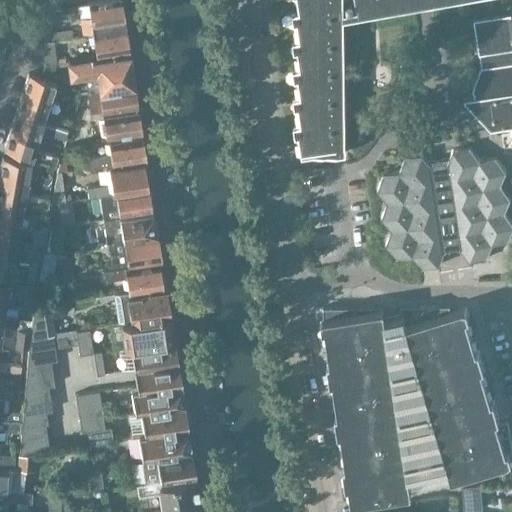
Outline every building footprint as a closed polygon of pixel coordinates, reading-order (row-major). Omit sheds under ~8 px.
[(89,16),(80,17),(82,35),(92,34),(125,28),(120,0),(99,0),(87,2),(89,16)] [(297,0),(297,1),(299,10),(295,10),(297,21),(299,38),(295,38),(297,50),(299,66),(295,67),(297,78),(300,94),(296,95),(297,106),(300,123),(296,123),(298,135),(300,152),(301,159),(345,152),(345,144),(343,26),(343,18),(452,0),(297,0)] [(511,127),(511,13),(473,19),(478,54),(479,54),(481,67),(480,67),(472,88),(474,91),(473,95),(464,96),(464,98),(490,131),(511,127)] [(125,28),(92,34),(94,42),(95,55),(128,49),(125,28)] [(38,42),(33,57),(41,59),(53,63),(56,63),(53,40),(38,42)] [(69,76),(84,74),(87,92),(134,85),(129,54),(90,59),(90,57),(67,60),(69,76)] [(43,119),(52,91),(55,82),(28,73),(16,110),(43,119)] [(134,86),(98,91),(101,112),(137,106),(134,86)] [(51,123),(43,119),(16,110),(10,129),(37,138),(39,131),(64,139),(67,128),(51,123)] [(137,110),(102,116),(104,127),(105,138),(140,132),(137,110)] [(57,154),(34,147),(37,138),(10,129),(3,148),(31,157),(54,165),(57,154)] [(145,158),(141,136),(108,142),(109,153),(81,157),(83,168),(145,158)] [(381,217),(391,230),(385,244),(396,258),(411,255),(422,268),(439,265),(444,250),(459,248),(469,261),(486,258),(492,243),(508,241),(511,230),(511,222),(505,212),(510,197),(500,185),(506,170),(495,156),(479,158),(469,146),(452,149),(449,157),(428,160),(422,153),(404,156),(399,171),(383,173),(376,190),(386,202),(381,217)] [(0,165),(0,176),(26,181),(50,186),(51,178),(37,175),(37,173),(28,172),(30,161),(2,156),(0,165)] [(144,165),(143,162),(108,168),(111,183),(87,187),(88,196),(112,192),(147,186),(145,176),(147,174),(146,167),(144,165)] [(51,203),(65,201),(60,171),(57,171),(51,203)] [(0,176),(0,196),(23,200),(47,205),(48,195),(25,191),(26,181),(0,176)] [(116,192),(100,194),(102,208),(102,213),(103,217),(116,215),(119,213),(151,208),(149,199),(151,196),(150,192),(148,190),(147,187),(116,192)] [(0,196),(0,216),(20,220),(21,210),(45,214),(47,205),(23,200),(0,196)] [(50,208),(47,226),(57,225),(60,224),(58,209),(50,208)] [(116,215),(103,217),(104,222),(105,227),(107,240),(109,240),(123,238),(155,233),(154,230),(156,227),(155,223),(153,221),(151,212),(120,216),(116,215)] [(0,216),(0,236),(16,239),(22,240),(24,229),(18,228),(20,220),(0,216)] [(47,226),(43,252),(53,250),(57,225),(47,226)] [(34,242),(43,244),(46,230),(36,228),(34,242)] [(0,236),(0,256),(13,259),(18,260),(20,248),(15,247),(16,239),(0,236)] [(123,238),(109,240),(113,265),(127,263),(157,258),(160,258),(157,236),(123,241),(123,238)] [(43,252),(39,279),(53,276),(56,249),(53,250),(43,252)] [(0,256),(0,276),(9,278),(15,279),(17,268),(11,267),(13,259),(0,256)] [(114,268),(103,270),(104,280),(115,278),(126,277),(128,291),(162,286),(161,283),(164,280),(163,274),(160,272),(158,261),(124,266),(124,267),(114,268)] [(33,282),(37,263),(28,262),(25,281),(33,282)] [(9,282),(0,280),(0,303),(6,304),(12,305),(13,297),(7,296),(9,282)] [(23,307),(29,308),(33,286),(26,285),(23,307)] [(122,292),(114,293),(118,322),(166,314),(169,314),(166,290),(138,294),(137,289),(122,292)] [(30,330),(29,335),(46,332),(42,304),(34,305),(31,320),(30,330)] [(449,311),(449,305),(399,306),(402,314),(384,318),(383,307),(373,309),(373,306),(323,306),(323,318),(320,318),(322,328),(324,327),(329,360),(327,361),(330,380),(332,380),(337,412),(334,413),(337,432),(340,432),(345,465),(342,465),(345,484),(348,484),(350,502),(410,493),(408,476),(447,467),(451,478),(511,459),(511,448),(508,419),(496,420),(496,418),(498,418),(493,399),(490,400),(481,368),(483,367),(478,348),(475,349),(466,317),(468,316),(466,307),(463,308),(463,307),(449,311)] [(169,316),(120,323),(123,347),(129,346),(173,339),(169,316)] [(19,318),(17,328),(30,330),(31,320),(19,318)] [(17,328),(14,346),(27,348),(29,336),(30,330),(17,328)] [(77,343),(75,330),(74,328),(53,331),(55,346),(77,343)] [(88,328),(75,330),(77,343),(78,354),(92,351),(88,328)] [(27,348),(26,363),(33,362),(49,360),(57,358),(55,346),(53,331),(46,332),(29,335),(27,348)] [(176,361),(173,339),(129,346),(133,368),(176,361)] [(8,349),(0,347),(0,369),(20,373),(21,365),(6,363),(8,349)] [(100,350),(92,351),(95,374),(103,372),(100,350)] [(26,363),(25,376),(51,372),(49,360),(33,362),(26,363)] [(179,381),(176,361),(133,368),(133,371),(135,385),(136,388),(179,381)] [(25,376),(24,389),(30,388),(47,385),(53,384),(51,372),(25,376)] [(135,385),(129,385),(134,412),(139,411),(183,404),(182,399),(183,398),(181,384),(180,384),(179,381),(136,388),(135,385)] [(24,389),(23,401),(49,397),(47,385),(30,388),(24,389)] [(0,397),(3,397),(17,399),(18,389),(0,387),(0,397)] [(98,389),(74,393),(76,406),(100,402),(98,389)] [(0,418),(8,419),(8,418),(8,410),(2,410),(3,397),(0,397),(0,418)] [(23,401),(22,414),(42,411),(45,410),(51,410),(49,397),(23,401)] [(100,402),(76,406),(78,418),(102,414),(100,402)] [(183,404),(139,411),(143,433),(186,426),(183,404)] [(21,420),(21,427),(44,423),(47,423),(45,410),(42,411),(22,414),(21,420)] [(102,414),(78,418),(80,430),(86,429),(104,426),(102,414)] [(0,429),(9,430),(19,431),(20,431),(21,427),(21,420),(8,419),(0,418),(0,429)] [(20,431),(19,440),(46,435),(44,423),(21,427),(20,431)] [(104,426),(86,429),(88,442),(112,438),(110,425),(104,426)] [(143,433),(137,434),(137,435),(141,458),(147,457),(156,456),(190,451),(186,426),(143,433)] [(19,440),(18,452),(33,450),(48,448),(46,435),(19,440)] [(147,457),(141,458),(145,481),(151,480),(159,479),(194,474),(190,451),(156,456),(147,457)] [(0,462),(14,463),(14,454),(0,452),(0,462)] [(17,467),(0,466),(0,488),(5,489),(21,490),(24,468),(17,467)] [(158,480),(136,484),(138,494),(159,491),(162,510),(199,504),(195,479),(159,485),(158,480)] [(463,510),(482,509),(480,485),(461,486),(463,510)] [(31,491),(21,490),(5,489),(0,488),(0,510),(5,511),(6,499),(30,501),(31,491)] [(60,491),(47,491),(47,503),(61,503),(60,491)] [(93,505),(92,491),(81,492),(83,506),(93,505)]
